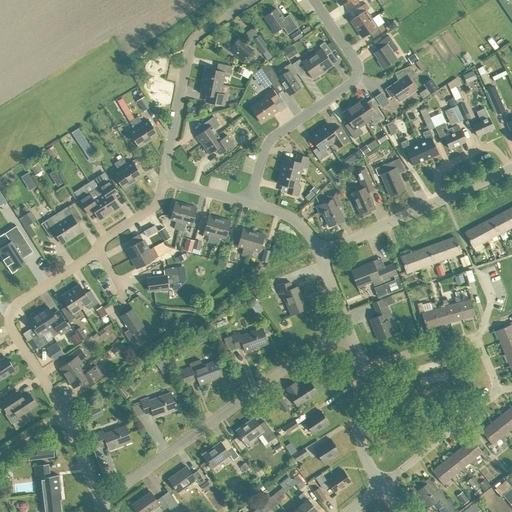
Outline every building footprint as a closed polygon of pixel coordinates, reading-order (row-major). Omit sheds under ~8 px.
[(335,0),(340,6),(343,4),(346,9),(359,0),(335,0)] [(511,0),(498,0),(511,20),(511,0)] [(350,21),(356,29),(372,19),(366,11),(369,9),(365,3),(355,10),(358,15),(350,21)] [(283,19),(275,8),(263,17),(274,33),(283,27),(288,34),(297,28),(288,15),(283,19)] [(372,19),(356,29),(362,38),(370,33),(373,38),(384,30),(380,25),(377,27),(372,19)] [(258,35),(251,39),(261,53),(268,48),(258,35)] [(397,49),(388,36),(379,41),(383,46),(374,53),(379,60),(377,61),(383,68),(396,59),(392,52),(397,49)] [(252,50),(239,38),(233,45),(228,41),(223,46),(233,54),(235,51),(240,56),(238,59),(242,62),(245,57),(250,61),(255,54),(251,51),(252,50)] [(311,55),(323,72),(333,65),(326,56),(331,52),(324,42),(319,46),(321,49),(311,55)] [(293,56),(288,49),(283,52),(288,59),(293,56)] [(414,54),(407,58),(411,63),(418,59),(414,54)] [(294,63),(291,65),(297,73),(299,76),(307,71),(313,79),(323,72),(311,55),(301,62),(299,59),(294,63)] [(418,60),(415,62),(422,72),(425,69),(418,60)] [(267,63),(260,67),(261,69),(271,84),(272,86),(280,81),(289,95),(300,88),(292,77),(297,73),(291,65),(290,63),(283,68),(286,72),(277,78),(267,63)] [(202,81),(222,85),(224,76),(229,77),(231,66),(218,64),(216,70),(205,68),(202,81)] [(416,74),(410,66),(394,73),(398,81),(385,89),(390,96),(387,98),(387,99),(394,94),(400,102),(401,102),(400,101),(417,90),(410,79),(416,74)] [(483,66),(477,69),(479,75),(484,84),(490,82),(486,72),(483,66)] [(261,69),(252,75),(258,84),(260,83),(264,89),(271,84),(261,69)] [(473,71),(465,74),(466,77),(468,82),(476,79),(473,71)] [(505,71),(492,77),(493,80),(507,74),(505,71)] [(426,88),(419,93),(422,98),(429,93),(438,88),(431,78),(423,84),(426,88)] [(222,85),(202,81),(200,94),(211,96),(210,103),(223,106),(226,95),(220,94),(222,85)] [(451,87),(456,98),(461,96),(456,85),(451,87)] [(486,90),(496,115),(505,111),(494,86),(486,90)] [(278,99),(271,88),(263,94),(266,98),(251,108),(261,123),(270,117),(269,116),(278,110),(273,103),(278,99)] [(114,100),(119,107),(120,106),(122,110),(123,110),(130,121),(134,119),(119,96),(114,100)] [(143,111),(150,107),(143,97),(137,101),(143,111)] [(460,98),(455,100),(457,105),(463,119),(470,116),(461,97),(460,98)] [(353,106),(365,123),(375,116),(379,121),(383,117),(376,107),(372,110),(364,99),(353,106)] [(457,105),(450,107),(457,122),(463,119),(457,105)] [(359,127),(365,123),(353,106),(343,113),(351,125),(346,128),(354,139),(363,133),(359,127)] [(494,129),(484,108),(476,112),(481,121),(472,125),(477,136),(494,129)] [(426,110),(420,112),(425,123),(431,120),(426,110)] [(134,119),(148,142),(158,135),(148,120),(142,123),(138,116),(134,119)] [(196,136),(202,145),(217,135),(213,130),(220,125),(213,116),(203,123),(207,128),(196,136)] [(148,142),(134,119),(130,121),(130,122),(134,129),(129,132),(139,148),(148,142)] [(392,121),(386,124),(391,135),(397,133),(392,121)] [(444,123),(435,127),(441,140),(444,138),(449,149),(465,142),(458,125),(447,130),(444,123)] [(319,130),(329,145),(334,141),(338,148),(347,141),(340,131),(336,135),(328,124),(319,130)] [(329,145),(319,130),(310,136),(317,147),(312,151),(319,161),(328,155),(324,148),(329,145)] [(426,141),(418,144),(425,159),(438,154),(432,139),(434,139),(430,130),(423,133),(426,141)] [(209,154),(215,150),(218,155),(233,144),(227,136),(221,140),(217,135),(202,145),(209,154)] [(366,146),(369,150),(377,145),(374,140),(366,146)] [(425,159),(418,144),(411,147),(407,140),(400,143),(404,152),(406,151),(413,165),(425,159)] [(87,143),(81,147),(90,160),(91,163),(93,162),(95,167),(101,163),(95,155),(87,143)] [(365,145),(359,149),(363,155),(369,150),(366,146),(365,145)] [(53,146),(46,150),(51,159),(58,155),(53,146)] [(358,150),(352,154),(355,160),(361,156),(358,150)] [(280,171),(299,176),(302,167),(305,168),(308,158),(297,155),(295,161),(284,158),(280,171)] [(118,161),(133,183),(142,177),(132,161),(127,165),(122,158),(118,161)] [(404,171),(399,158),(388,163),(391,170),(380,175),(390,196),(405,190),(398,173),(404,171)] [(133,183),(118,161),(114,163),(118,170),(113,174),(123,189),(133,183)] [(36,164),(29,168),(34,175),(41,171),(36,164)] [(326,172),(331,179),(336,176),(331,168),(326,172)] [(374,190),(365,168),(356,172),(362,188),(350,194),(359,214),(375,207),(368,192),(374,190)] [(55,170),(49,174),(53,179),(58,176),(55,170)] [(299,176),(280,171),(277,183),(288,186),(286,193),(298,196),(300,186),(297,185),(299,176)] [(104,172),(89,182),(95,191),(98,196),(109,213),(119,207),(114,199),(119,196),(110,182),(109,180),(104,172)] [(313,186),(308,192),(313,196),(318,190),(313,186)] [(95,191),(80,201),(89,215),(94,212),(99,220),(109,213),(98,196),(95,191)] [(342,206),(335,192),(328,196),(330,200),(319,205),(329,227),(343,221),(338,208),(342,206)] [(174,229),(179,230),(186,205),(175,202),(170,220),(176,221),(174,229)] [(56,214),(72,238),(82,231),(76,223),(81,219),(72,204),(56,214)] [(196,208),(186,205),(179,230),(183,232),(186,224),(192,226),(196,208)] [(511,207),(503,212),(511,227),(511,207)] [(30,211),(21,216),(27,225),(36,220),(30,211)] [(499,234),(511,227),(503,212),(490,219),(499,234)] [(72,238),(56,214),(41,224),(51,239),(56,235),(62,244),(72,238)] [(207,242),(212,244),(219,218),(208,215),(204,233),(210,235),(207,242)] [(219,218),(212,244),(217,245),(219,237),(225,239),(230,221),(219,218)] [(490,219),(478,225),(486,241),(499,234),(490,219)] [(486,241),(478,225),(465,232),(473,248),(486,241)] [(10,242),(1,247),(7,257),(4,258),(9,265),(11,263),(15,269),(25,263),(23,259),(21,257),(25,254),(26,256),(33,252),(16,226),(5,233),(10,242)] [(158,231),(164,242),(170,238),(164,228),(158,231)] [(241,256),(246,257),(253,231),(242,228),(237,246),(243,248),(241,256)] [(143,231),(146,237),(151,235),(148,229),(147,229),(143,231)] [(253,231),(246,257),(251,258),(253,251),(259,252),(264,234),(253,231)] [(441,242),(447,258),(461,253),(455,237),(441,242)] [(190,253),(194,241),(186,239),(183,250),(190,253)] [(132,258),(148,250),(143,240),(127,249),(132,258)] [(194,241),(192,248),(199,250),(201,243),(201,242),(194,241)] [(441,242),(427,247),(434,263),(447,258),(441,242)] [(427,247),(414,251),(420,268),(434,263),(427,247)] [(174,249),(161,254),(163,259),(176,255),(174,249)] [(264,249),(261,261),(267,263),(270,251),(264,249)] [(148,250),(132,258),(137,268),(153,260),(148,250)] [(229,250),(226,262),(233,264),(236,252),(229,250)] [(420,268),(414,251),(400,256),(406,273),(420,268)] [(390,280),(389,277),(393,276),(394,280),(374,288),(378,298),(402,289),(399,279),(397,275),(397,274),(393,264),(384,267),(380,258),(373,261),(365,264),(365,265),(351,271),(357,288),(372,282),(374,286),(390,280)] [(463,267),(470,264),(468,258),(460,261),(463,267)] [(441,265),(435,267),(438,277),(445,275),(441,265)] [(167,284),(173,283),(180,282),(177,267),(164,269),(165,276),(147,278),(149,291),(161,290),(161,291),(168,290),(167,284)] [(465,272),(468,283),(475,281),(471,270),(465,272)] [(462,275),(454,277),(456,283),(464,281),(462,275)] [(292,288),(290,282),(276,287),(279,294),(282,293),(290,315),(306,309),(298,286),(292,288)] [(79,285),(70,291),(81,308),(86,305),(89,309),(98,303),(90,290),(85,294),(79,285)] [(260,287),(253,291),(253,292),(259,301),(266,296),(260,287)] [(81,308),(70,291),(61,297),(67,306),(61,309),(69,321),(74,318),(75,318),(80,315),(77,311),(81,308)] [(454,297),(456,303),(458,302),(463,319),(475,315),(470,299),(461,302),(459,296),(456,297),(454,297)] [(442,300),(444,306),(446,306),(450,322),(463,319),(458,302),(456,303),(448,305),(447,299),(442,300)] [(433,309),(432,310),(424,312),(421,302),(417,304),(420,314),(422,314),(426,329),(438,326),(433,309)] [(430,304),(432,310),(433,309),(438,326),(450,322),(446,306),(444,306),(436,309),(435,303),(430,304)] [(391,317),(386,305),(375,309),(377,316),(369,319),(378,340),(394,334),(388,319),(391,317)] [(48,307),(38,314),(49,330),(53,337),(59,333),(60,335),(70,328),(63,317),(58,311),(53,314),(48,307)] [(101,307),(96,310),(101,318),(107,315),(101,307)] [(143,326),(132,309),(120,316),(129,329),(124,332),(131,344),(137,340),(132,333),(143,326)] [(38,314),(28,320),(37,334),(31,338),(33,341),(38,348),(39,349),(49,342),(43,334),(49,330),(38,314)] [(164,325),(168,331),(174,327),(170,321),(164,325)] [(495,331),(500,343),(511,337),(511,321),(509,323),(510,325),(495,331)] [(81,341),(87,337),(80,327),(75,331),(81,341)] [(268,344),(262,327),(240,335),(239,333),(231,335),(236,349),(243,346),(245,352),(268,344)] [(98,332),(102,339),(107,335),(103,329),(98,332)] [(68,337),(74,346),(81,341),(76,333),(68,337)] [(511,337),(500,343),(505,355),(511,351),(511,337)] [(36,349),(38,348),(33,341),(31,342),(29,344),(33,351),(36,349)] [(122,344),(112,351),(115,356),(125,349),(122,344)] [(64,354),(58,345),(48,351),(54,361),(64,354)] [(60,368),(67,378),(83,367),(80,361),(86,357),(80,347),(65,357),(68,362),(60,368)] [(0,379),(14,370),(6,358),(0,361),(0,379)] [(190,367),(179,371),(184,384),(197,379),(200,385),(222,376),(216,360),(202,366),(200,359),(189,364),(190,367)] [(83,367),(67,378),(73,388),(82,382),(85,387),(102,375),(96,366),(87,372),(83,367)] [(165,366),(160,370),(163,374),(169,370),(165,366)] [(317,393),(309,381),(300,386),(298,387),(295,383),(286,388),(297,406),(317,393)] [(8,413),(13,410),(17,417),(18,419),(14,421),(17,427),(30,419),(26,412),(37,405),(29,393),(18,400),(14,394),(1,402),(8,413)] [(177,409),(171,393),(149,401),(148,398),(140,401),(145,414),(152,412),(154,417),(177,409)] [(284,412),(289,409),(282,398),(276,401),(284,412)] [(99,407),(86,413),(90,421),(102,415),(99,407)] [(511,408),(511,407),(501,415),(511,428),(511,408)] [(328,423),(320,411),(312,416),(312,415),(304,421),(313,434),(328,423)] [(511,428),(501,415),(491,423),(502,436),(504,435),(510,430),(511,433),(511,428)] [(245,444),(260,433),(267,443),(270,441),(276,437),(272,432),(264,421),(259,425),(254,418),(236,431),(245,444)] [(286,433),(298,426),(294,420),(283,428),(286,433)] [(508,440),(504,435),(502,436),(491,423),(481,431),(492,445),(500,438),(504,443),(508,440)] [(131,442),(125,425),(103,433),(102,431),(95,433),(100,446),(106,444),(108,450),(131,442)] [(276,437),(270,441),(274,445),(279,441),(276,437)] [(339,452),(331,439),(323,445),(322,444),(314,449),(323,462),(339,452)] [(472,439),(462,447),(473,460),(474,459),(480,454),(486,462),(490,459),(483,450),(482,451),(472,439)] [(226,450),(220,442),(202,455),(212,468),(230,455),(233,460),(239,456),(231,446),(226,450)] [(54,457),(52,444),(36,446),(37,450),(28,452),(29,460),(54,457)] [(279,444),(274,448),(277,452),(283,448),(279,444)] [(462,447),(452,455),(463,468),(464,467),(470,462),(474,467),(478,464),(474,459),(473,460),(462,447)] [(297,461),(308,454),(304,448),(293,455),(297,461)] [(452,455),(442,463),(453,476),(455,475),(461,470),(465,475),(468,472),(464,467),(463,468),(452,455)] [(453,476),(442,463),(432,471),(443,484),(451,478),(455,483),(459,479),(455,475),(453,476)] [(49,477),(48,464),(34,466),(36,479),(40,478),(42,493),(40,494),(42,511),(55,511),(61,511),(59,492),(60,491),(58,476),(49,477)] [(245,464),(239,467),(243,472),(248,469),(245,464)] [(192,475),(186,466),(168,479),(178,493),(196,480),(199,485),(204,481),(197,471),(192,475)] [(322,474),(315,478),(323,490),(330,485),(335,493),(351,482),(343,470),(335,475),(334,474),(326,479),(326,480),(322,474)] [(282,488),(286,492),(295,484),(299,490),(305,485),(297,476),(282,488)] [(429,477),(425,481),(423,478),(416,484),(420,488),(415,492),(428,508),(434,503),(441,511),(453,511),(455,510),(449,502),(429,477)] [(467,481),(474,490),(477,487),(470,478),(467,481)] [(485,479),(478,484),(483,491),(490,486),(485,479)] [(207,482),(200,487),(203,491),(210,486),(207,482)] [(511,487),(502,495),(511,506),(511,487)] [(225,504),(214,488),(207,494),(217,509),(225,504)] [(272,496),(276,500),(286,492),(282,488),(272,496)] [(321,502),(326,499),(319,488),(314,491),(321,502)] [(168,492),(162,496),(156,500),(150,492),(132,505),(137,511),(150,511),(160,505),(163,510),(169,506),(172,511),(173,511),(180,507),(168,492)] [(462,492),(457,497),(463,505),(469,501),(462,492)] [(304,503),(298,507),(301,511),(316,511),(318,511),(303,493),(298,496),(304,503)] [(262,504),(265,508),(276,500),(272,496),(262,504)] [(465,510),(466,511),(475,511),(479,509),(475,503),(465,510)]
